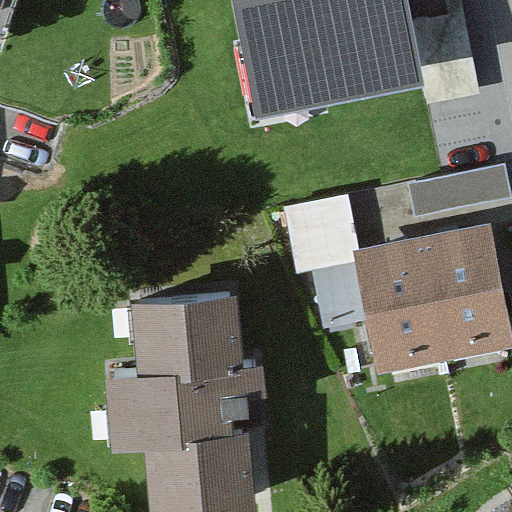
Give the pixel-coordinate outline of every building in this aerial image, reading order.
[(408,0),(234,0),(256,119),(425,87),(408,0)] [(511,167),(414,186),(420,219),(511,202),(511,167)] [(352,200),(292,211),(303,274),(363,264),(352,200)] [(511,231),(442,243),(460,359),(511,350),(511,231)] [(460,359),(442,243),(370,254),(388,370),(460,359)] [(264,376),(258,300),(153,308),(159,382),(121,385),(127,458),(163,455),(167,511),(278,511),(273,443),(253,444),(248,378),(264,376)]
